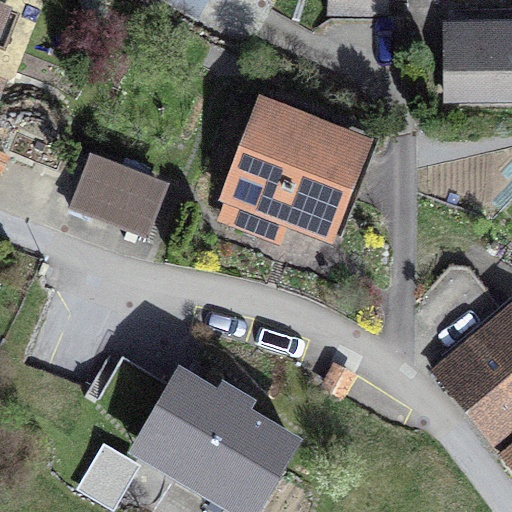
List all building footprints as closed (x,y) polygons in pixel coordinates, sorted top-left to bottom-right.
[(334,0),(333,14),(383,19),(384,0),(334,0)] [(511,99),(511,29),(449,30),(449,100),(511,99)] [(327,233),(341,239),(379,141),(272,99),(267,113),(360,149),(327,233)] [(276,240),(285,217),(327,233),(360,149),(267,113),(225,220),(276,240)] [(68,212),(148,243),(169,187),(90,157),(68,212)] [(511,308),(434,372),(502,455),(506,452),(511,447),(511,308)] [(173,395),(176,391),(122,358),(120,363),(173,395)] [(143,445),(253,511),(254,511),(293,448),(241,417),(248,407),(225,393),(218,404),(181,382),(176,391),(173,395),(120,363),(83,422),(137,455),(143,445)] [(336,373),(328,389),(342,396),(350,380),(336,373)] [(231,511),(253,511),(143,445),(137,455),(231,511)]
